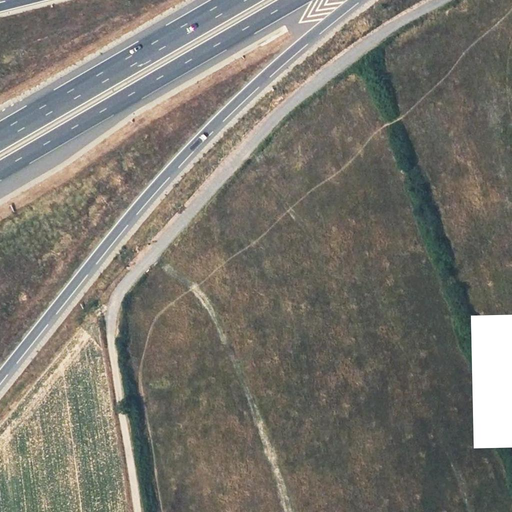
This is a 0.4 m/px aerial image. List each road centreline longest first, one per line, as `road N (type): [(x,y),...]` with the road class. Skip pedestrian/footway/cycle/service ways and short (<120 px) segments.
road 1 (unclassified): [(136,511),(104,322),(287,111),(397,15),(429,0)]
road 2 (motorway): [(0,381),(167,177),(356,0)]
road 3 (motorway): [(0,176),(297,0)]
road 4 (motorway): [(228,0),(0,134)]
